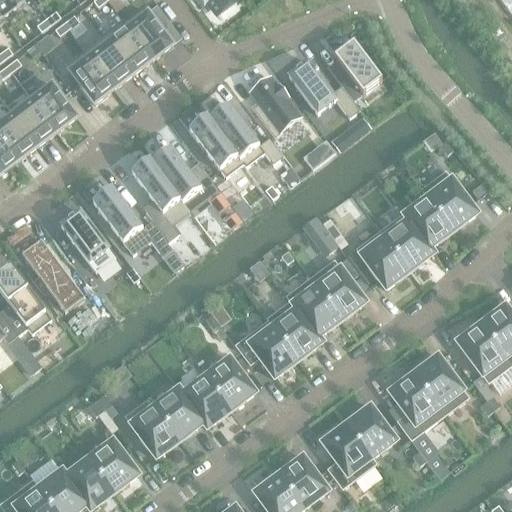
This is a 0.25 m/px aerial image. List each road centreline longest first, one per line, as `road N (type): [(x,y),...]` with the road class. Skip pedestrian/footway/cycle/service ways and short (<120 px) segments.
road 1 (residential): [(159,511),(511,236)]
road 2 (residential): [(213,61),(0,224)]
road 3 (residential): [(511,176),(416,61),(389,0)]
road 4 (residential): [(359,0),(213,61)]
